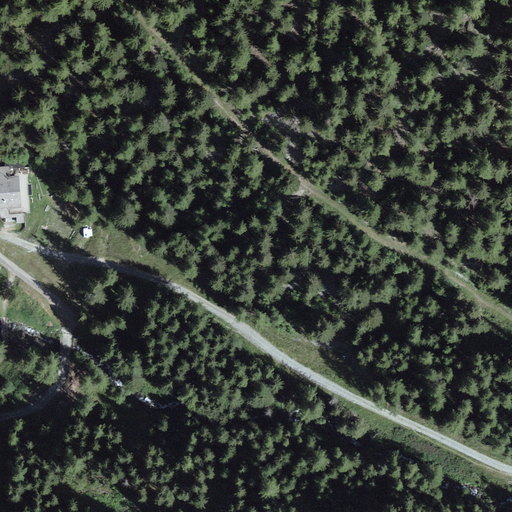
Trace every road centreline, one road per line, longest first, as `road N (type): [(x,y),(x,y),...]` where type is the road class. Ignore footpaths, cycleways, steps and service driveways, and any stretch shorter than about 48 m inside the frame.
road 1 (track): [(511,469),(396,417),(155,279),(0,234)]
road 2 (track): [(14,268),(62,307),(65,376),(51,399),(0,415)]
